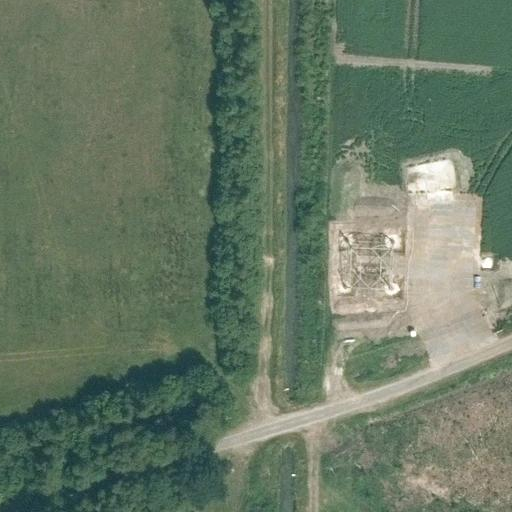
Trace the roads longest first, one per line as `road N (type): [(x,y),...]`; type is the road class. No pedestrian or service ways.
road 1 (track): [(511,337),(417,378),(9,511)]
road 2 (track): [(267,0),(266,429)]
